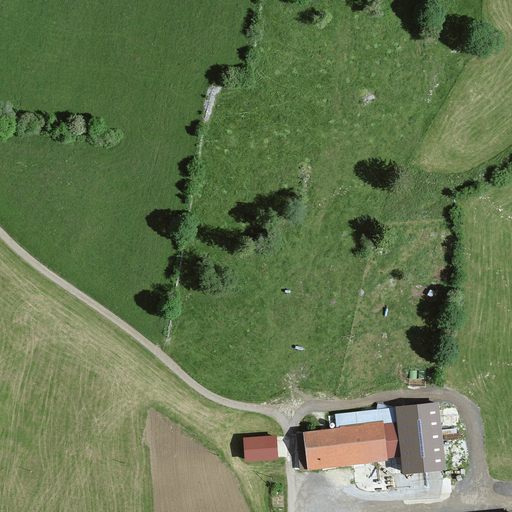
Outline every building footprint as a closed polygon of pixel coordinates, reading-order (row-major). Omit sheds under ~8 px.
[(435,400),(393,406),(399,456),(402,473),(444,467),(435,400)] [(395,423),(393,406),(333,413),(335,428),(380,422),(381,424),(395,423)] [(305,468),(385,457),(381,424),(380,422),(335,428),(301,432),(305,468)] [(395,423),(381,424),(385,457),(399,456),(395,423)] [(275,456),(274,435),(245,436),(246,458),(275,456)]
